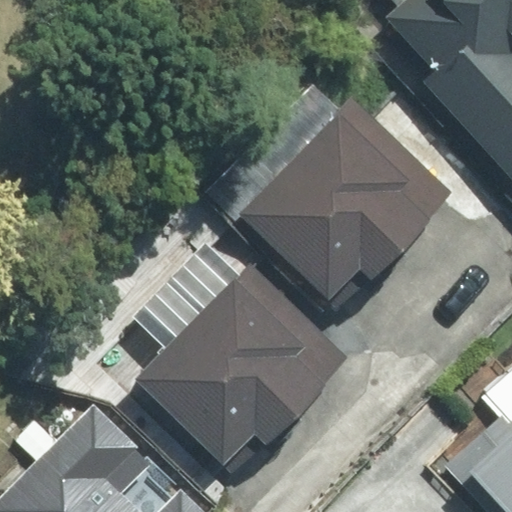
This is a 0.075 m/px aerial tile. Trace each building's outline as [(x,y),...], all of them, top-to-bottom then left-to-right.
[(511,41),(511,0),(409,0),(373,31),(511,195),(511,52),(506,46),(511,41)] [(428,187),(338,96),(217,215),(307,306),(428,187)] [(329,344),(238,257),(104,396),(195,483),(329,344)] [(511,511),(511,401),(436,471),(473,511),(511,511)] [(178,511),(76,411),(0,487),(0,511),(178,511)]
